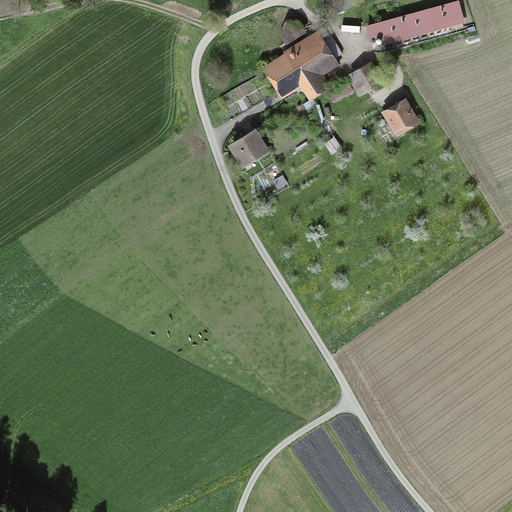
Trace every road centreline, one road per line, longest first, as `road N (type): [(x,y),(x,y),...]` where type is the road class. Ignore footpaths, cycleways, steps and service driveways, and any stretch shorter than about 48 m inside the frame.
road 1 (unclassified): [(352,401),(242,216),(196,83),(197,57),(214,30),(273,0)]
road 2 (track): [(290,0),(396,67),(397,82),(376,95)]
road 3 (unclassified): [(352,401),(273,452),(240,511)]
road 4 (unclassified): [(432,511),(352,401)]
